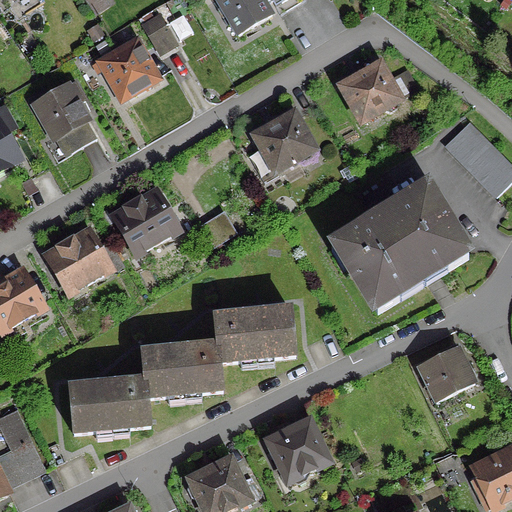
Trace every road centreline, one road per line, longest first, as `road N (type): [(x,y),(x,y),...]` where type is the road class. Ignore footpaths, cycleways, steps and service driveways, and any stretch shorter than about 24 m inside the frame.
road 1 (residential): [(0,237),(369,31),(406,35),(511,122)]
road 2 (residential): [(483,298),(147,457)]
road 3 (residential): [(147,457),(32,511)]
